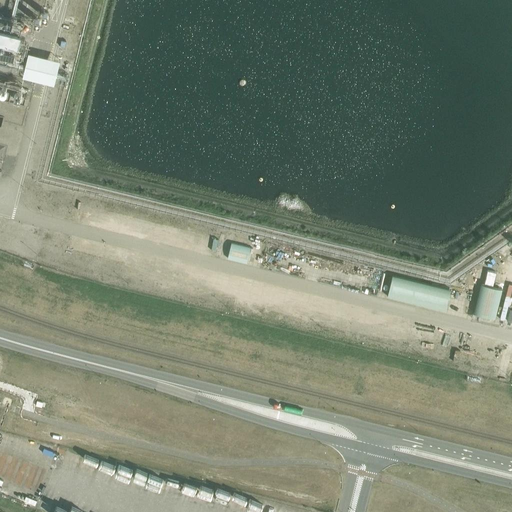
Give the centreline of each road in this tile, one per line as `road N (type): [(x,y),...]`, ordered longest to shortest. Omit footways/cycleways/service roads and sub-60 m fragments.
road 1 (secondary): [(147,378),(303,430),(511,482)]
road 2 (secondary): [(511,462),(147,378)]
road 3 (secondary): [(147,378),(0,338)]
